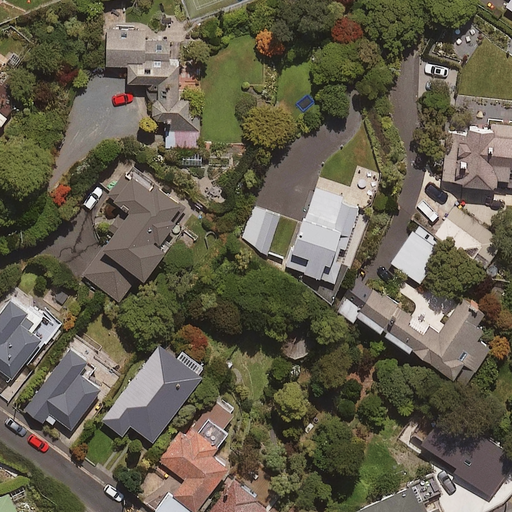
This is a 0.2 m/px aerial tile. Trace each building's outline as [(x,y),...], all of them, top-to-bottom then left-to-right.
[(143,36),(143,25),(106,25),(106,62),(127,62),(127,77),(151,78),(151,114),(174,114),(174,143),(199,143),(199,94),(177,94),(178,55),(168,54),(169,36),(143,36)] [(511,126),(488,124),(489,117),(454,112),(449,149),(442,148),(439,173),(511,182),(511,126)] [(100,238),(105,242),(83,271),(118,298),(161,241),(154,236),(181,202),(129,163),(106,193),(123,207),(100,238)] [(360,200),(315,185),(306,211),(301,209),(284,260),(334,276),(360,200)] [(434,232),(446,241),(482,266),(502,237),(454,203),(434,232)] [(280,213),(253,204),(242,239),(269,248),(280,213)] [(446,241),(434,232),(418,221),(391,260),(420,280),(446,242),(446,241)] [(69,288),(52,284),(49,298),(66,303),(69,288)] [(437,333),(371,289),(358,308),(344,299),(336,312),(352,323),(356,316),(407,350),(409,346),(449,373),(459,358),(474,368),(487,347),(474,338),(481,328),(475,324),(483,313),(460,298),(437,333)] [(26,304),(8,291),(0,301),(0,381),(3,384),(39,334),(45,339),(57,322),(28,301),(26,304)] [(174,345),(154,332),(100,414),(120,427),(127,417),(150,432),(201,356),(177,340),(174,345)] [(84,352),(66,339),(22,404),(48,421),(54,412),(70,423),(99,382),(75,366),(84,352)] [(236,410),(213,394),(188,432),(178,425),(158,456),(183,473),(171,491),(168,488),(154,508),(160,511),(188,511),(225,458),(210,448),(236,410)] [(256,511),(267,496),(230,471),(201,511),(256,511)] [(441,511),(437,501),(423,507),(410,477),(352,504),(355,511),(441,511)] [(0,487),(0,511),(12,511),(0,487)]
